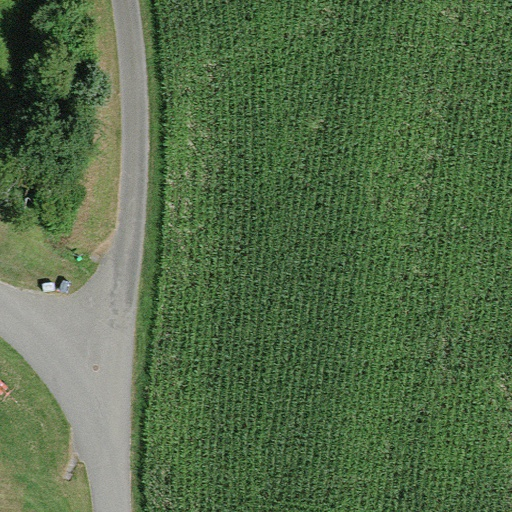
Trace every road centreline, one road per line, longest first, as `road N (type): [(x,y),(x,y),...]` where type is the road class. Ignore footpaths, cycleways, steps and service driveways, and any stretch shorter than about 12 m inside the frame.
road 1 (track): [(103,453),(130,126),(119,0)]
road 2 (unclassified): [(0,311),(73,371),(103,453),(104,511)]
